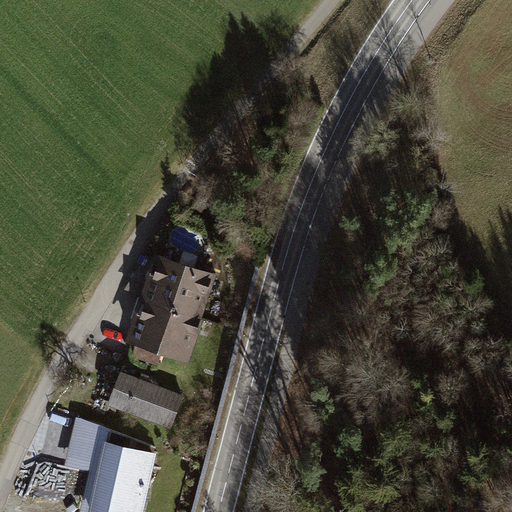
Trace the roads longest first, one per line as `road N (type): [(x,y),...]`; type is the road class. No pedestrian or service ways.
road 1 (unclassified): [(0,486),(122,266),(333,0)]
road 2 (secondary): [(412,0),(322,155),(219,511)]
